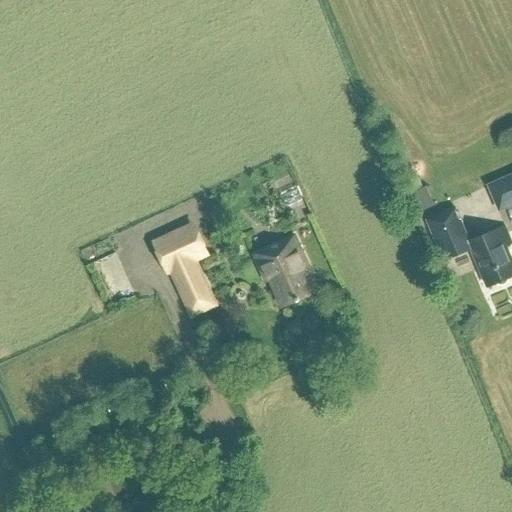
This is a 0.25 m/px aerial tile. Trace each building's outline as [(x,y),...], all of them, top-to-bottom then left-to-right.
[(432,206),(407,154),(396,160),(415,198),(410,200),(417,214),(432,206)] [(511,175),(487,186),(499,213),(511,207),(511,175)] [(304,206),(296,189),(280,197),(288,214),(304,206)] [(455,208),(428,219),(424,221),(442,263),(470,252),(486,290),(497,285),(477,239),(470,242),(461,222),(460,222),(456,212),(457,211),(455,208)] [(152,242),(167,276),(170,274),(190,320),(219,308),(199,263),(210,258),(195,224),(152,242)] [(511,242),(506,227),(477,239),(497,285),(511,279),(511,260),(507,249),(511,246),(511,242)] [(313,272),(296,233),(250,254),(263,283),(268,281),(280,308),(319,290),(311,273),(313,272)] [(100,269),(114,263),(110,253),(95,260),(100,269)] [(116,273),(102,283),(109,294),(124,284),(116,273)] [(161,505),(163,511),(189,511),(182,496),(161,505)]
